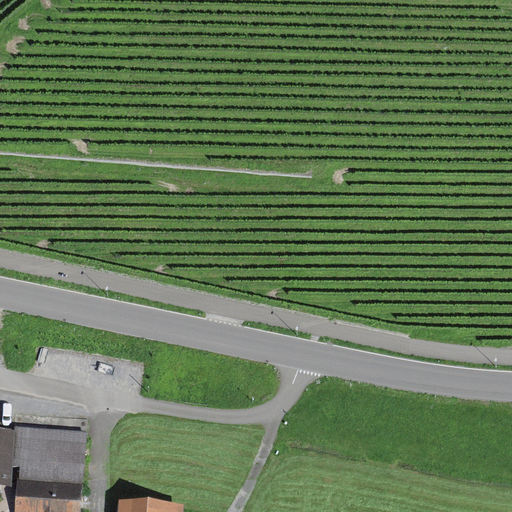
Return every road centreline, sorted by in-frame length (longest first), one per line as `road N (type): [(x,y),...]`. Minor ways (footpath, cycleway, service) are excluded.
road 1 (residential): [(303,354),(285,402),(246,422),(0,376)]
road 2 (tertiary): [(0,292),(303,354)]
road 3 (tertiary): [(303,354),(511,388)]
